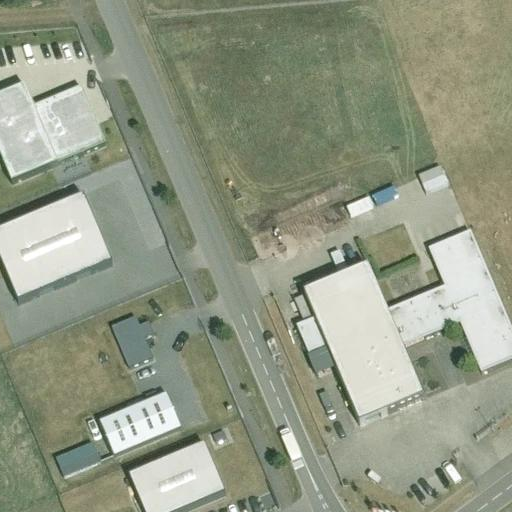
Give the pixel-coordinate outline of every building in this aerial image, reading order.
[(0,96),(0,162),(10,187),(104,145),(80,89),(33,109),(22,88),(0,96)] [(92,201),(0,238),(0,247),(25,308),(120,270),(92,201)] [(368,268),(307,293),(360,420),(420,395),(402,352),(461,328),(480,373),(511,359),(511,336),(469,234),(428,251),(443,287),(386,311),(368,268)] [(141,322),(115,332),(131,375),(159,364),(151,343),(159,340),(154,326),(144,330),(141,322)] [(186,435),(171,400),(104,427),(119,462),(186,435)] [(105,467),(96,448),(59,465),(67,484),(105,467)] [(185,511),(222,498),(204,451),(129,478),(141,511),(185,511)]
